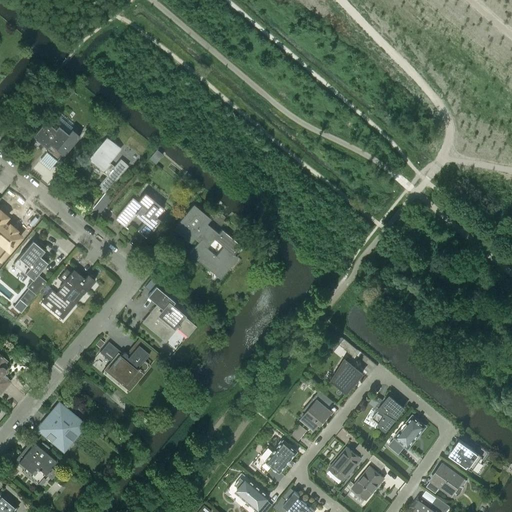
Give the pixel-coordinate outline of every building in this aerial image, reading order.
[(43,123),(32,136),(46,148),(45,149),(45,150),(46,151),(46,152),(57,161),(79,135),(72,129),(69,134),(58,125),(55,128),(48,123),(47,124),(46,123),(45,123),(45,124),(44,124),(43,123)] [(87,159),(95,165),(97,162),(109,173),(97,186),(105,193),(128,165),(120,159),(114,167),(108,162),(120,148),(106,136),(87,159)] [(145,194),(138,202),(132,197),(115,219),(117,217),(120,220),(119,222),(125,227),(136,213),(145,221),(137,231),(145,238),(160,220),(157,218),(163,210),(145,194)] [(226,265),(223,262),(231,253),(233,255),(240,245),(221,229),(218,233),(206,223),(209,219),(191,204),(173,226),(191,241),(194,237),(198,241),(190,251),(189,252),(189,253),(189,254),(189,255),(189,256),(189,257),(190,257),(190,258),(191,258),(192,259),(193,259),(194,259),(195,259),(196,259),(197,259),(217,275),(226,265)] [(0,210),(0,242),(2,244),(0,247),(0,260),(20,236),(3,221),(7,216),(0,210)] [(47,262),(39,255),(43,250),(32,240),(12,264),(23,274),(24,272),(32,279),(47,262)] [(65,315),(95,280),(87,273),(84,278),(73,269),(70,272),(66,268),(58,278),(63,282),(59,286),(60,288),(56,293),(51,288),(46,284),(40,291),(45,295),(44,297),(65,315)] [(29,283),(38,291),(46,281),(38,274),(29,283)] [(156,286),(148,296),(157,303),(149,313),(150,313),(143,321),(149,325),(147,327),(163,340),(176,326),(188,336),(196,326),(170,304),(173,301),(156,286)] [(343,338),(339,344),(355,357),(359,352),(343,338)] [(129,390),(150,365),(141,358),(146,352),(137,345),(127,358),(126,357),(126,356),(127,355),(126,355),(126,354),(126,353),(125,353),(124,353),(123,353),(122,353),(108,342),(99,353),(110,362),(104,370),(129,390)] [(0,393),(10,381),(7,378),(8,377),(5,375),(8,372),(7,367),(4,364),(7,362),(0,356),(0,393)] [(357,379),(362,373),(349,363),(344,358),(331,380),(333,382),(334,382),(346,392),(353,385),(354,384),(353,384),(357,380),(358,379),(357,379)] [(301,419),(313,429),(319,422),(320,424),(331,411),(327,408),(333,401),(319,390),(312,399),(315,402),(301,419)] [(371,418),(385,429),(403,408),(389,396),(387,399),(388,400),(387,402),(384,401),(382,405),(371,418)] [(81,431),(87,424),(58,401),(35,429),(63,452),(71,442),(68,434),(72,429),(81,431)] [(401,429),(388,444),(398,452),(404,445),(407,448),(425,426),(412,415),(407,422),(406,423),(404,424),(402,425),(401,427),(401,429)] [(299,424),(291,434),(298,440),(307,430),(299,424)] [(267,446),(251,464),(265,475),(272,466),(279,472),(287,463),(290,460),(291,459),(297,451),(283,439),(273,451),(267,446)] [(477,453),(459,440),(449,454),(471,471),(482,456),(477,453)] [(34,442),(24,455),(21,452),(15,459),(24,467),(22,470),(37,482),(45,473),(52,478),(57,472),(56,472),(58,469),(53,464),(56,461),(34,442)] [(355,448),(368,458),(373,453),(360,442),(355,448)] [(347,447),(340,455),(341,456),(339,459),(337,458),(329,468),(343,480),(361,458),(347,447)] [(386,464),(373,453),(368,458),(381,469),(386,464)] [(370,466),(352,487),(366,499),(374,489),(373,488),(375,485),(376,486),(384,478),(370,466)] [(448,472),(440,466),(435,473),(434,473),(433,474),(433,475),(432,476),(432,477),(426,486),(435,493),(440,485),(447,490),(449,488),(457,494),(462,487),(458,484),(462,479),(450,470),(448,472)] [(269,496),(247,478),(244,482),(242,482),(240,483),(239,484),(238,486),(239,488),(236,492),(257,509),(254,511),(265,511),(272,504),(266,499),(269,496)] [(290,487),(274,507),(279,511),(290,511),(291,511),(313,511),(315,510),(298,496),(299,495),(294,491),(290,487)] [(17,506),(12,501),(14,498),(8,493),(5,496),(0,491),(0,511),(13,511),(17,506)] [(430,505),(418,497),(412,506),(413,507),(409,511),(441,511),(443,511),(444,511),(445,511),(450,506),(436,496),(430,505)]
